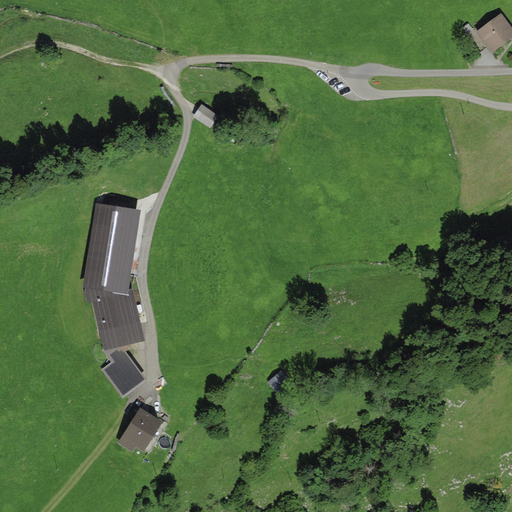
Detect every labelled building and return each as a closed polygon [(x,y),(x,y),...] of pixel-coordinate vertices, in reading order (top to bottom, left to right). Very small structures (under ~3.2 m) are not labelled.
[(511,42),(511,23),(504,14),(479,34),(496,55),(511,42)] [(195,113),(212,124),(221,110),(203,99),(195,113)] [(139,289),(95,296),(105,349),(148,342),(139,289)] [(104,363),(125,395),(151,378),(129,346),(104,363)] [(300,383),(287,369),(272,383),(284,397),(300,383)] [(186,405),(163,394),(155,411),(178,422),(186,405)] [(147,408),(122,442),(146,459),(171,426),(147,408)]
